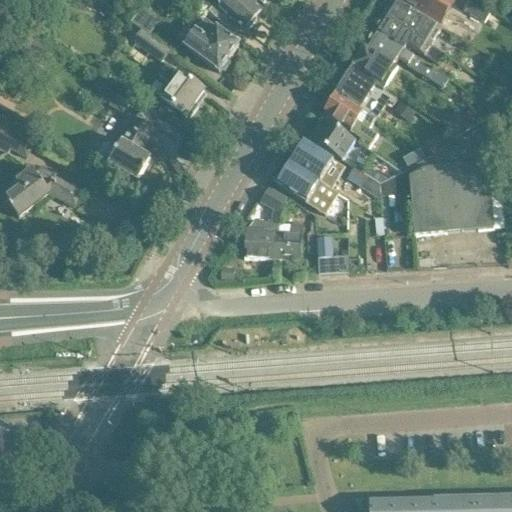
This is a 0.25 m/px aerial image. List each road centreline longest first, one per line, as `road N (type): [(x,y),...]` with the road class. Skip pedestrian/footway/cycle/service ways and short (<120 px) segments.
road 1 (unclassified): [(175,278),(227,309),(511,291)]
road 2 (unclassified): [(175,278),(335,0)]
road 3 (residential): [(332,511),(318,453),(326,433),(511,414)]
